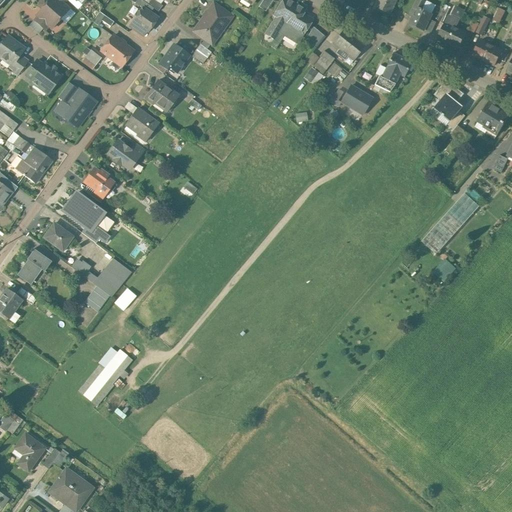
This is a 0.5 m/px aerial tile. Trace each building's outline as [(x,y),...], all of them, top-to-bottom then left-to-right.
[(57,0),(49,0),(48,2),(46,0),(41,0),(40,1),(60,19),(69,10),(63,5),(57,0)] [(137,0),(135,4),(143,9),(143,8),(150,14),(153,9),(148,5),(141,0),(137,0)] [(162,6),(153,0),(151,0),(148,5),(153,9),(158,12),(162,6)] [(273,0),(263,0),(259,7),(265,12),(273,0)] [(305,10),(288,0),(283,0),(273,16),(276,17),(265,34),(274,40),(278,32),(297,44),(312,20),(303,15),(303,14),(305,10)] [(398,0),(376,0),(379,1),(376,8),(391,15),(398,0)] [(426,1),(423,0),(417,0),(410,15),(413,16),(409,24),(424,30),(432,14),(422,10),(426,1)] [(448,0),(443,12),(448,14),(449,12),(454,2),(454,0),(448,0)] [(60,19),(40,1),(36,6),(41,10),(36,15),(49,27),(52,29),(60,19)] [(460,5),(454,2),(449,12),(455,14),(460,5)] [(226,13),(214,4),(210,10),(221,18),(226,13)] [(141,11),(137,12),(134,15),(135,19),(129,27),(137,32),(141,27),(148,32),(157,19),(150,14),(143,8),(143,9),(141,11)] [(499,8),(494,18),(500,20),(505,11),(499,8)] [(210,10),(209,10),(194,32),(212,45),(232,17),(226,13),(221,18),(210,10)] [(99,12),(92,22),(97,26),(101,21),(104,16),(99,12)] [(49,27),(37,16),(33,21),(45,31),(49,27)] [(114,22),(104,16),(101,21),(110,27),(114,22)] [(484,16),(476,33),(482,36),(490,19),(484,16)] [(449,43),(456,28),(459,22),(449,17),(438,38),(449,43)] [(431,20),(426,30),(431,33),(436,23),(431,20)] [(474,22),(470,31),(474,33),(479,24),(474,22)] [(141,27),(137,32),(144,37),(148,32),(141,27)] [(313,28),(305,40),(309,43),(318,32),(313,28)] [(456,28),(449,43),(459,49),(467,33),(456,28)] [(344,30),(333,44),(354,60),(365,45),(344,30)] [(318,32),(309,43),(315,49),(325,37),(318,32)] [(133,52),(113,36),(101,51),(121,67),(133,52)] [(25,50),(7,37),(0,46),(0,57),(1,58),(2,58),(13,66),(15,67),(12,72),(17,77),(28,62),(20,56),(25,50)] [(491,45),(481,40),(473,55),(484,61),(484,60),(492,45),(491,45)] [(211,53),(200,44),(195,51),(206,59),(211,53)] [(189,55),(174,45),(159,66),(166,71),(168,68),(176,73),(189,55)] [(502,51),(492,45),(484,60),(484,61),(495,66),(502,51)] [(101,58),(91,50),(90,51),(87,55),(85,58),(95,66),(101,58)] [(206,59),(195,51),(191,56),(202,64),(206,59)] [(323,52),(315,62),(326,70),(334,59),(323,52)] [(411,63),(393,54),(382,78),(395,84),(399,75),(404,77),(411,63)] [(36,61),(26,75),(32,80),(43,65),(36,61)] [(334,62),(326,69),(334,77),(342,69),(334,62)] [(61,76),(44,64),(43,65),(32,80),(31,82),(48,94),(61,76)] [(315,85),(322,74),(311,66),(304,77),(315,85)] [(464,94),(447,80),(434,95),(442,101),(436,109),(442,114),(441,115),(444,117),(445,116),(451,121),(459,111),(462,108),(457,103),(464,94)] [(152,90),(172,104),(178,96),(157,82),(152,90)] [(383,82),(378,93),(388,98),(393,87),(383,82)] [(58,98),(62,101),(58,107),(66,113),(63,117),(77,128),(96,102),(78,89),(78,90),(68,83),(58,98)] [(351,86),(341,102),(363,115),(372,99),(351,86)] [(338,99),(343,90),(337,87),(329,102),(338,106),(341,101),(338,99)] [(172,104),(152,90),(145,99),(152,105),(154,103),(166,112),(172,104)] [(201,106),(192,100),(189,104),(198,111),(201,106)] [(510,115),(489,102),(478,121),(478,122),(489,128),(488,130),(497,135),(510,115)] [(157,124),(137,110),(125,125),(138,135),(137,136),(145,142),(157,124)] [(0,111),(0,131),(8,138),(13,131),(5,125),(10,119),(0,111)] [(459,111),(451,121),(448,125),(454,130),(465,116),(459,111)] [(307,112),(296,113),(296,121),(308,120),(307,112)] [(18,125),(10,119),(5,125),(13,131),(18,125)] [(489,128),(478,122),(475,127),(495,139),(497,135),(488,130),(489,128)] [(471,137),(458,126),(450,136),(454,140),(463,147),(471,137)] [(19,137),(14,133),(8,141),(13,145),(19,137)] [(19,137),(13,145),(18,149),(24,141),(19,137)] [(463,147),(454,140),(438,159),(447,166),(463,147)] [(13,145),(8,141),(5,146),(22,157),(24,154),(18,149),(13,145)] [(24,141),(18,149),(24,154),(30,145),(24,141)] [(130,150),(118,141),(108,154),(114,159),(113,161),(120,166),(122,164),(129,170),(139,157),(130,150)] [(144,150),(135,143),(130,150),(139,157),(144,150)] [(52,161),(30,145),(24,154),(28,156),(24,161),(23,160),(15,169),(23,175),(24,176),(35,184),(52,161)] [(508,159),(500,156),(493,169),(501,173),(508,159)] [(99,173),(94,170),(84,183),(96,191),(103,196),(109,189),(112,192),(116,186),(106,178),(108,176),(101,171),(99,173)] [(4,187),(1,185),(0,184),(0,204),(2,206),(11,193),(13,194),(18,188),(6,178),(6,179),(8,181),(4,187)] [(181,191),(192,197),(196,186),(186,181),(181,191)] [(103,196),(96,191),(91,197),(99,203),(103,196)] [(98,210),(76,193),(63,211),(85,228),(90,231),(94,226),(97,222),(96,222),(94,221),(101,212),(98,210)] [(465,194),(422,242),(436,255),(479,207),(465,194)] [(72,238),(54,224),(44,238),(60,250),(65,243),(67,245),(72,238)] [(90,231),(85,228),(81,233),(96,244),(99,239),(104,242),(108,237),(94,226),(90,231)] [(34,251),(28,259),(29,260),(18,275),(29,284),(40,269),(43,271),(49,263),(34,251)] [(447,258),(434,270),(444,280),(456,268),(447,258)] [(81,263),(76,259),(70,267),(83,277),(87,271),(90,267),(82,261),(81,263)] [(113,259),(97,278),(101,281),(97,287),(109,296),(111,297),(131,272),(113,259)] [(97,278),(87,271),(83,277),(96,286),(97,287),(101,281),(97,278)] [(97,287),(96,286),(84,302),(97,312),(109,296),(97,287)] [(128,287),(114,302),(124,310),(137,295),(128,287)] [(36,299),(21,288),(17,293),(32,305),(36,299)] [(7,289),(0,298),(0,313),(7,319),(22,300),(7,289)] [(106,368),(84,396),(90,401),(126,356),(120,350),(106,368)] [(102,366),(81,393),(84,396),(106,368),(102,366)] [(14,421),(5,415),(1,421),(4,423),(0,428),(6,432),(7,431),(14,421)] [(14,421),(7,431),(12,435),(19,425),(14,421)] [(25,434),(15,449),(24,455),(17,464),(28,471),(44,449),(25,434)] [(55,449),(43,465),(48,469),(53,463),(60,453),(55,449)] [(60,453),(53,463),(58,467),(67,455),(61,451),(60,453)] [(58,467),(53,463),(48,469),(54,473),(58,467)] [(92,489),(66,470),(50,492),(76,511),(92,489)]
